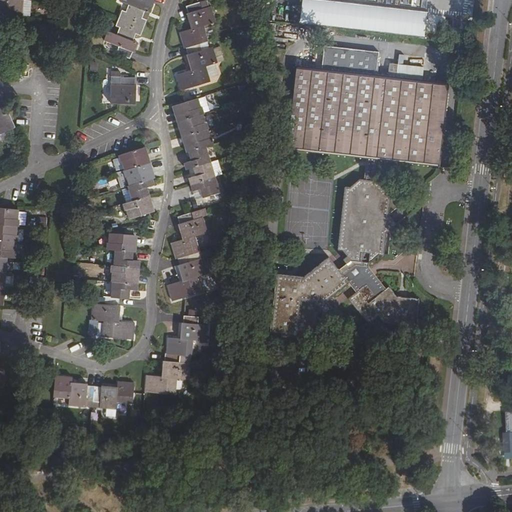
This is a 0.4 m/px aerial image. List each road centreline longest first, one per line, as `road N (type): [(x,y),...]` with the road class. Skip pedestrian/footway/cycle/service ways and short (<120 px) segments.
road 1 (unclassified): [(454,501),(460,372),(503,0)]
road 2 (residential): [(0,334),(96,366),(138,351),(149,334),(170,181),(157,116)]
road 3 (residential): [(157,116),(33,169)]
